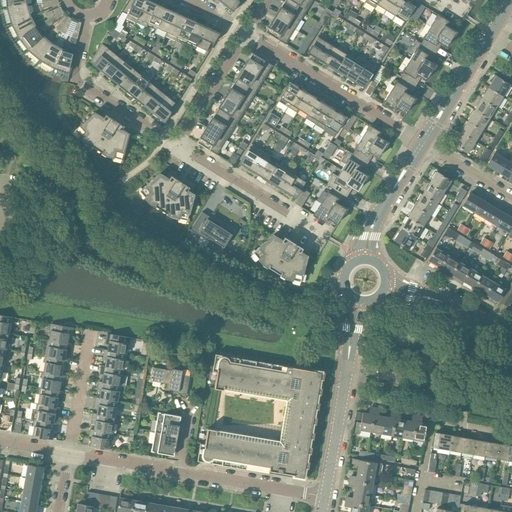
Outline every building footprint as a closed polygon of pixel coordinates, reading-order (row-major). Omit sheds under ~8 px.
[(6,0),(7,8),(27,5),(26,0),(6,0)] [(129,0),(122,11),(127,14),(125,18),(135,23),(146,0),(145,0),(129,0)] [(135,23),(145,27),(156,3),(148,0),(148,1),(146,0),(135,23)] [(221,0),(221,1),(223,3),(222,3),(229,9),(230,8),(233,11),(240,0),(221,0)] [(303,14),(311,0),(284,0),(284,2),(303,14)] [(366,0),(365,2),(374,8),(378,0),(366,0)] [(385,10),(391,0),(378,0),(374,8),(375,8),(377,5),(385,10)] [(391,0),(385,10),(394,16),(404,0),(391,0)] [(406,0),(404,0),(394,16),(404,22),(414,6),(410,4),(411,2),(406,0)] [(294,29),(303,14),(284,2),(275,17),(294,29)] [(157,28),(165,9),(163,8),(164,7),(156,3),(145,27),(146,28),(148,24),(157,28)] [(425,7),(419,3),(410,17),(416,21),(425,7)] [(7,8),(11,24),(28,17),(27,14),(29,13),(27,5),(7,8)] [(165,36),(176,12),(168,9),(168,10),(165,9),(157,28),(166,32),(164,36),(165,36)] [(48,19),(53,15),(51,10),(45,13),(48,18),(48,19)] [(165,36),(175,41),(185,18),(183,17),(183,16),(176,12),(165,36)] [(53,15),(48,19),(48,18),(44,21),(48,27),(57,19),(53,15)] [(451,39),(456,32),(450,28),(452,24),(437,15),(430,26),(451,39)] [(11,24),(18,38),(35,27),(31,19),(30,20),(28,17),(11,24)] [(265,32),(286,45),(286,44),(285,43),(294,29),(275,17),(265,32)] [(186,42),(195,21),(188,18),(187,19),(185,18),(175,41),(177,37),(186,42)] [(186,42),(196,46),(205,27),(203,26),(203,25),(195,21),(186,42)] [(60,31),(64,26),(60,22),(56,27),(60,31)] [(120,33),(125,36),(127,33),(122,29),(123,28),(117,24),(114,29),(120,33)] [(64,26),(60,31),(66,34),(68,28),(64,26)] [(446,47),(451,39),(430,26),(423,38),(425,39),(422,44),(432,51),(435,46),(438,47),(440,43),(446,47)] [(18,38),(28,50),(41,37),(39,35),(41,33),(35,27),(18,38)] [(205,27),(196,46),(206,51),(207,50),(209,51),(220,33),(219,33),(215,32),(216,31),(207,27),(207,28),(205,27)] [(28,50),(40,60),(52,44),(45,38),(44,39),(41,37),(28,50)] [(317,60),(327,43),(317,37),(308,52),(312,55),(311,56),(317,60)] [(431,73),(435,65),(429,61),(432,57),(429,56),(432,51),(422,44),(416,40),(410,50),(414,53),(410,60),(431,73)] [(336,48),(327,43),(317,60),(322,63),(323,61),(327,64),(336,48)] [(40,60),(54,68),(61,51),(58,49),(59,48),(52,44),(40,60)] [(101,44),(96,53),(91,62),(93,64),(99,70),(100,69),(102,71),(115,54),(106,47),(106,48),(101,44)] [(345,54),(336,48),(327,64),(330,66),(329,68),(335,71),(345,54)] [(69,73),(74,53),(65,50),(64,52),(61,51),(54,68),(69,73)] [(252,53),(243,68),(262,80),(271,66),(272,66),(273,66),(252,53)] [(124,61),(115,54),(102,71),(104,72),(103,73),(110,78),(124,61)] [(355,60),(345,54),(335,71),(340,74),(341,73),(345,75),(355,60)] [(177,61),(177,62),(178,60),(173,57),(170,62),(175,65),(177,61)] [(364,65),(355,60),(345,75),(349,77),(348,79),(353,82),(364,65)] [(426,80),(431,73),(410,60),(402,71),(404,72),(401,77),(412,84),(415,79),(417,80),(420,76),(426,80)] [(132,68),(124,61),(110,78),(116,84),(117,83),(119,84),(132,68)] [(171,72),(173,68),(168,64),(165,70),(170,73),(171,72)] [(364,65),(353,82),(359,86),(360,84),(364,87),(374,71),(364,65)] [(132,68),(119,84),(121,86),(120,87),(127,92),(143,72),(142,71),(140,74),(132,68)] [(243,68),(234,83),(253,95),(262,80),(243,68)] [(151,79),(143,72),(127,92),(133,97),(134,96),(136,98),(151,79)] [(488,87),(503,96),(510,85),(495,75),(488,87)] [(410,106),(415,98),(409,94),(411,90),(409,89),(412,84),(401,77),(398,82),(396,81),(389,93),(410,106)] [(143,106),(157,88),(149,82),(152,79),(151,79),(136,98),(138,99),(137,100),(143,106)] [(378,83),(372,79),(369,85),(364,93),(370,97),(378,83)] [(287,107),(300,87),(294,83),(293,85),(289,82),(278,101),(287,107)] [(234,83),(224,98),(244,110),(253,95),(234,83)] [(287,107),(296,113),(308,94),(304,92),(305,90),(300,87),(287,107)] [(488,87),(481,99),(496,108),(503,96),(488,87)] [(166,95),(157,88),(143,106),(150,111),(151,110),(152,111),(166,95)] [(382,104),(396,113),(399,109),(405,113),(410,106),(389,93),(382,104)] [(306,118),(318,98),(313,95),(312,96),(308,94),(296,113),(297,113),(299,110),(307,115),(305,118),(306,118)] [(152,111),(153,112),(154,113),(154,114),(160,120),(161,119),(164,121),(164,122),(165,122),(175,104),(174,103),(174,102),(166,95),(152,111)] [(224,98),(215,112),(235,124),(244,110),(224,98)] [(306,118),(315,124),(326,105),(323,103),(324,102),(318,98),(306,118)] [(489,119),(496,108),(481,99),(474,110),(489,119)] [(315,124),(324,130),(337,109),(331,106),(330,108),(326,105),(315,124)] [(325,130),(324,132),(333,137),(336,132),(345,117),(341,114),(342,113),(337,109),(324,130),(325,130)] [(474,110),(467,121),(472,124),(482,130),(489,119),(474,110)] [(215,112),(206,127),(225,139),(235,124),(215,112)] [(76,128),(74,130),(80,136),(80,137),(84,142),(106,155),(113,157),(121,159),(122,157),(122,156),(123,155),(128,133),(122,129),(124,126),(106,114),(103,118),(94,113),(83,123),(78,126),(76,128)] [(351,114),(342,128),(348,131),(356,117),(351,114)] [(511,118),(508,115),(503,123),(507,125),(511,118)] [(475,142),(482,130),(472,124),(467,121),(460,133),(472,140),(475,142)] [(385,146),(387,142),(381,138),(384,134),(369,125),(362,137),(383,150),(385,146)] [(197,142),(217,155),(218,154),(216,154),(225,139),(206,127),(197,142)] [(494,138),(498,140),(503,132),(498,130),(494,138)] [(468,153),(475,142),(472,140),(460,133),(453,144),(468,153)] [(378,157),(383,150),(362,137),(354,149),(356,150),(353,154),(353,155),(364,161),(367,156),(369,158),(372,154),(378,157)] [(498,140),(494,138),(489,145),(493,148),(498,140)] [(248,170),(261,150),(251,144),(239,163),(244,165),(243,167),(248,170)] [(491,152),(485,148),(478,159),(484,162),(491,152)] [(270,155),(261,150),(248,170),(254,173),(255,172),(258,174),(270,155)] [(362,183),(367,175),(361,172),(363,167),(361,166),(364,161),(353,155),(353,154),(348,151),(341,161),(345,163),(341,170),(362,183)] [(498,172),(505,160),(494,153),(487,165),(498,172)] [(270,155),(258,174),(262,177),(261,178),(267,181),(277,164),(268,159),(271,156),(270,155)] [(498,172),(510,178),(511,174),(511,164),(505,160),(498,172)] [(286,170),(277,164),(267,181),(272,185),(273,183),(277,186),(286,170)] [(295,176),(286,170),(277,186),(280,188),(279,189),(285,193),(295,176)] [(357,191),(362,183),(341,170),(337,177),(333,174),(327,184),(332,188),(333,188),(343,194),(346,189),(349,191),(351,187),(357,191)] [(429,183),(444,192),(451,181),(436,172),(429,183)] [(142,189),(140,191),(145,197),(145,198),(150,203),(171,216),(178,218),(179,218),(184,219),(187,220),(187,218),(187,217),(188,216),(193,194),(187,190),(189,187),(171,175),(169,179),(160,174),(144,187),(142,189)] [(295,176),(285,193),(290,196),(291,195),(296,197),(305,182),(295,176)] [(429,183),(422,194),(437,204),(444,192),(429,183)] [(342,216),(346,209),(340,205),(343,201),(340,199),(343,194),(333,188),(332,188),(330,193),(328,192),(321,203),(342,216)] [(454,199),(460,202),(467,192),(461,188),(454,199)] [(309,193),(304,190),(300,195),(295,203),(301,207),(309,193)] [(474,212),(481,200),(469,193),(462,205),(474,212)] [(422,194),(415,206),(430,215),(437,204),(422,194)] [(493,207),(481,200),(474,212),(485,219),(493,207)] [(313,215),(328,224),(331,220),(337,224),(342,216),(321,203),(313,215)] [(449,211),(453,214),(458,206),(453,203),(449,211)] [(415,206),(408,217),(423,226),(430,215),(415,206)] [(504,214),(493,207),(485,219),(497,226),(504,214)] [(453,214),(449,211),(444,219),(448,222),(453,214)] [(202,212),(190,230),(200,237),(202,234),(210,239),(209,242),(222,250),(233,232),(220,223),(219,226),(213,223),(213,222),(207,219),(209,216),(202,212)] [(511,226),(511,219),(504,214),(497,226),(508,232),(511,226)] [(401,228),(416,238),(418,239),(425,228),(423,226),(408,217),(401,228)] [(462,233),(465,227),(461,224),(457,230),(462,233)] [(439,236),(444,229),(439,226),(435,234),(439,236)] [(465,227),(462,233),(466,236),(470,229),(465,227)] [(416,238),(401,228),(394,240),(409,249),(416,238)] [(459,235),(455,232),(448,228),(444,234),(456,241),(455,242),(459,235)] [(256,262),(259,259),(263,264),(285,278),(292,279),(291,282),(296,284),(301,285),(303,279),(301,279),(302,274),(307,256),(300,252),(303,248),(284,237),(282,240),(278,238),(273,235),(258,248),(255,251),(254,250),(249,253),(256,262)] [(464,238),(459,235),(455,242),(466,249),(471,242),(464,238)] [(485,247),(488,240),(484,238),(480,244),(485,247)] [(426,244),(420,255),(425,259),(435,243),(430,239),(426,244)] [(488,240),(485,247),(489,249),(493,243),(488,240)] [(440,268),(447,255),(436,248),(428,261),(440,268)] [(507,260),(511,254),(507,251),(503,257),(507,260)] [(459,262),(454,259),(456,256),(450,252),(448,255),(447,255),(440,268),(451,274),(459,262)] [(470,269),(459,262),(451,274),(463,281),(470,269)] [(505,262),(502,267),(499,271),(504,274),(506,270),(509,265),(505,262)] [(482,275),(470,269),(463,281),(474,288),(482,275)] [(474,288),(485,295),(493,282),(486,278),(487,276),(483,273),(482,275),(474,288)] [(497,302),(500,296),(505,289),(493,282),(485,295),(497,302)] [(507,292),(501,302),(507,306),(511,297),(511,294),(507,292)] [(11,324),(13,317),(0,314),(0,331),(9,333),(10,324),(11,324)] [(73,328),(50,324),(49,330),(50,331),(49,340),(67,343),(69,334),(72,334),(73,328)] [(0,348),(6,349),(7,340),(9,340),(10,333),(9,333),(0,331),(0,348)] [(128,344),(130,337),(107,333),(106,340),(109,341),(107,350),(126,353),(127,344),(128,344)] [(49,340),(48,340),(47,346),(43,346),(41,356),(45,357),(45,356),(46,356),(64,359),(66,350),(69,350),(70,344),(67,343),(49,340)] [(107,350),(104,349),(103,356),(106,357),(105,366),(123,369),(124,360),(126,360),(127,353),(126,353),(107,350)] [(200,443),(197,461),(212,463),(213,457),(222,459),(221,463),(221,465),(224,465),(229,466),(230,466),(235,467),(236,467),(241,468),(247,469),(248,469),(253,470),(254,470),(254,471),(304,479),(305,477),(306,468),(308,469),(309,462),(307,461),(309,453),(311,454),(312,447),(310,447),(311,439),(313,439),(314,432),(313,432),(314,424),(316,424),(317,417),(315,417),(316,409),(318,409),(319,403),(318,402),(319,394),(321,395),(322,388),(320,387),(321,380),(323,380),(325,372),(301,368),(292,367),(287,366),(286,369),(279,368),(280,365),(271,363),(270,367),(263,365),(264,362),(255,360),(254,364),(247,363),(248,359),(239,358),(239,361),(229,360),(230,356),(215,354),(212,372),(213,372),(213,368),(217,369),(214,388),(286,400),(279,440),(207,428),(204,447),(200,447),(201,443),(200,443)] [(45,363),(43,372),(61,375),(62,375),(63,366),(67,366),(68,360),(64,359),(46,356),(45,356),(45,357),(44,362),(45,363)] [(503,357),(496,369),(504,373),(511,362),(503,357)] [(105,366),(101,365),(100,372),(103,373),(102,382),(120,385),(121,385),(121,386),(125,386),(127,376),(123,376),(124,369),(123,369),(105,366)] [(172,369),(171,371),(153,367),(151,378),(150,381),(152,382),(152,381),(169,384),(168,390),(178,392),(178,393),(186,395),(189,376),(181,375),(182,370),(172,369)] [(43,372),(42,371),(41,378),(42,378),(41,388),(59,391),(60,382),(64,382),(65,376),(62,375),(61,375),(43,372)] [(102,382),(98,381),(97,388),(101,389),(99,398),(117,401),(119,392),(120,392),(121,386),(121,385),(120,385),(102,382)] [(374,385),(374,390),(373,392),(385,395),(385,392),(386,392),(387,387),(385,387),(386,384),(377,382),(376,385),(374,385)] [(41,388),(39,387),(38,394),(39,394),(38,404),(56,407),(58,398),(61,398),(62,392),(59,391),(41,388)] [(99,398),(96,397),(95,404),(98,405),(96,414),(114,417),(115,417),(116,408),(117,408),(118,401),(117,401),(99,398)] [(38,404),(37,403),(36,403),(35,410),(32,409),(30,419),(34,419),(35,420),(53,423),(55,414),(58,414),(59,407),(56,407),(38,404)] [(370,432),(374,409),(369,409),(368,414),(362,412),(360,423),(356,422),(354,434),(359,434),(360,430),(370,432)] [(370,432),(381,434),(384,417),(378,415),(379,410),(374,409),(370,432)] [(177,436),(179,422),(181,416),(158,412),(154,432),(177,436)] [(381,434),(391,436),(395,413),(391,412),(390,418),(384,417),(381,434)] [(96,414),(93,413),(92,420),(95,420),(94,430),(93,430),(112,433),(113,424),(115,424),(116,417),(115,417),(114,417),(96,414)] [(391,436),(402,437),(405,420),(400,419),(400,414),(395,413),(391,436)] [(402,437),(413,439),(417,417),(412,416),(411,421),(405,420),(402,437)] [(424,441),(427,424),(421,423),(422,418),(417,417),(413,439),(424,441)] [(45,438),(52,439),(53,430),(55,430),(57,423),(53,423),(35,420),(34,419),(33,426),(34,426),(32,436),(39,437),(39,438),(45,439),(45,438)] [(109,449),(109,448),(111,440),(112,440),(113,433),(112,433),(93,430),(94,430),(90,429),(89,436),(91,436),(89,446),(96,447),(102,448),(109,449)] [(174,455),(177,436),(154,432),(151,451),(174,455)] [(449,450),(452,435),(435,432),(432,447),(449,450)] [(464,437),(452,435),(449,450),(461,453),(464,437)] [(475,440),(464,437),(461,453),(473,455),(475,440)] [(487,442),(475,440),(473,455),(484,457),(487,442)] [(499,444),(487,442),(484,457),(496,459),(499,444)] [(511,446),(499,444),(496,459),(508,461),(511,446)] [(431,453),(428,471),(428,472),(434,473),(436,461),(435,461),(436,454),(431,453)] [(354,459),(353,464),(358,465),(357,471),(374,474),(380,475),(382,464),(354,459)] [(27,464),(25,477),(41,480),(43,467),(27,464)] [(372,484),(374,474),(357,471),(356,476),(351,475),(350,480),(372,484)] [(25,477),(23,489),(39,492),(41,480),(25,477)] [(371,495),(372,484),(350,480),(349,486),(354,487),(353,492),(371,495)] [(491,486),(478,484),(476,490),(480,491),(480,492),(490,493),(491,486)] [(23,489),(21,502),(37,504),(39,492),(23,489)] [(434,503),(437,491),(431,490),(429,502),(434,503)] [(437,491),(434,503),(440,504),(443,492),(437,491)] [(93,493),(87,492),(85,505),(90,506),(93,493)] [(369,505),(371,495),(353,492),(352,497),(347,496),(346,501),(369,505)] [(443,492),(440,504),(446,505),(448,494),(443,492)] [(99,494),(93,493),(90,506),(93,506),(96,507),(99,494)] [(105,495),(99,494),(96,507),(102,508),(105,495)] [(452,506),(454,495),(448,494),(446,505),(452,506)] [(111,496),(105,495),(102,508),(108,509),(111,496)] [(454,495),(452,506),(459,507),(461,496),(454,495)] [(117,497),(111,496),(108,509),(114,510),(117,497)] [(131,511),(133,500),(120,497),(117,511),(131,511)] [(399,511),(406,511),(407,511),(409,502),(397,499),(396,505),(400,506),(399,511)] [(131,511),(145,511),(147,502),(133,500),(131,511)] [(367,511),(369,505),(346,501),(345,506),(351,507),(349,511),(367,511)] [(21,502),(19,511),(35,511),(37,504),(21,502)] [(158,511),(160,504),(147,502),(145,511),(158,511)]
